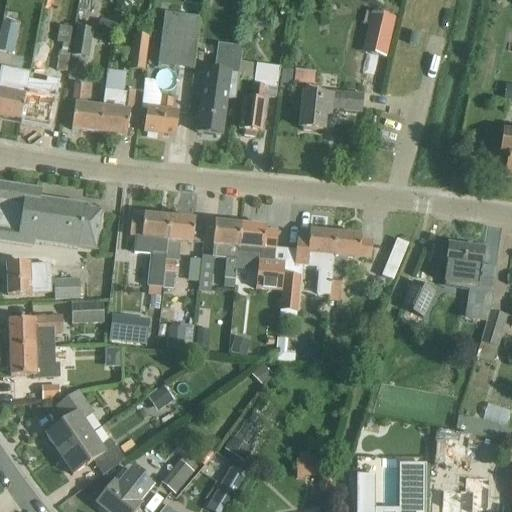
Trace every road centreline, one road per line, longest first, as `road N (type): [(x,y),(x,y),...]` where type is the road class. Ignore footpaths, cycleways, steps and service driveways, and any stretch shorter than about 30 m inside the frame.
road 1 (residential): [(392,199),(0,154)]
road 2 (residential): [(392,199),(442,19)]
road 3 (residential): [(511,216),(392,199)]
